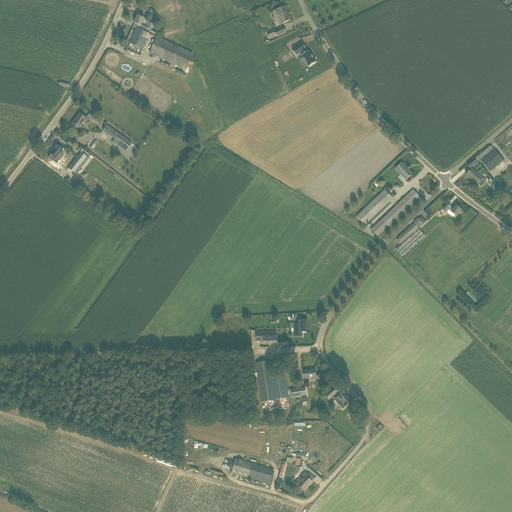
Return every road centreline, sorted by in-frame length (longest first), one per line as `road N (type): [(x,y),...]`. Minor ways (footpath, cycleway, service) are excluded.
road 1 (unclassified): [(326,482),(366,429),(362,405),(318,347),(326,323),(397,231),(447,184)]
road 2 (track): [(0,354),(318,347)]
road 3 (unclassified): [(443,180),(363,104),(297,0)]
road 4 (unclassified): [(0,194),(83,82),(125,0)]
